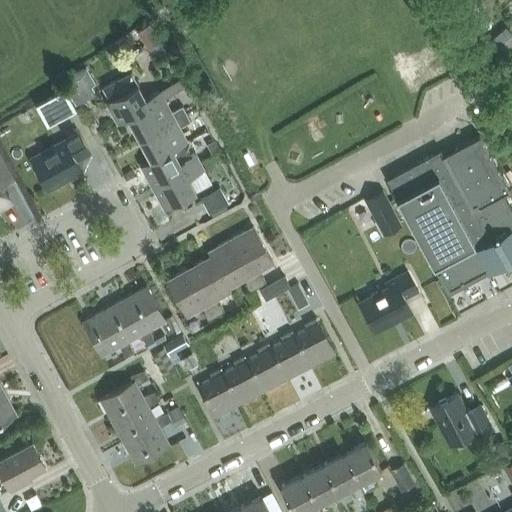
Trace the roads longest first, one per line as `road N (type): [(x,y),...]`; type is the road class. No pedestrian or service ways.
road 1 (residential): [(128,511),(511,311)]
road 2 (residential): [(10,316),(124,253),(131,233),(111,203),(98,205),(0,258)]
road 3 (residential): [(10,316),(117,511)]
